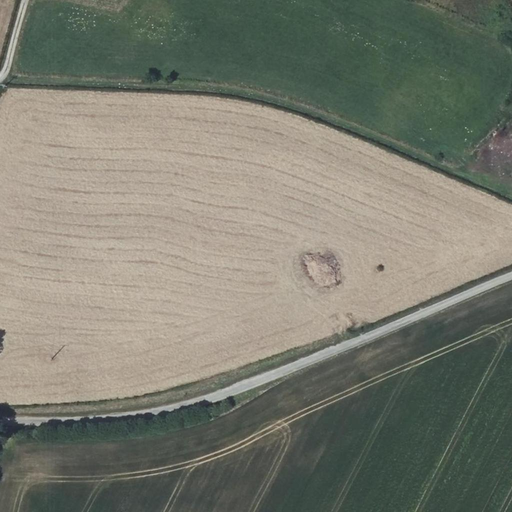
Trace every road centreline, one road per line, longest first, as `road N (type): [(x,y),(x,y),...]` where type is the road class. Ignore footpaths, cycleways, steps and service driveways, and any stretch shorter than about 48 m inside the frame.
road 1 (residential): [(0,420),(122,416),(201,399),(511,275)]
road 2 (track): [(511,194),(271,98),(218,87),(0,80)]
